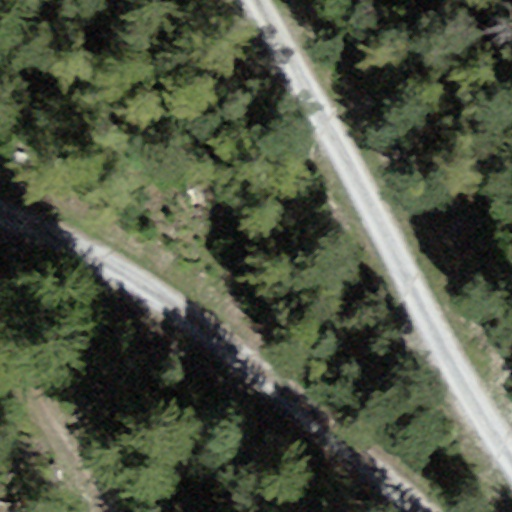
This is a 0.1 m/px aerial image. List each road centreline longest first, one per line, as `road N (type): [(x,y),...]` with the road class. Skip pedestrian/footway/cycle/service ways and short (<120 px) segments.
road 1 (track): [(511,466),(461,387),(256,0)]
road 2 (track): [(0,211),(112,265),(179,311),(420,511)]
